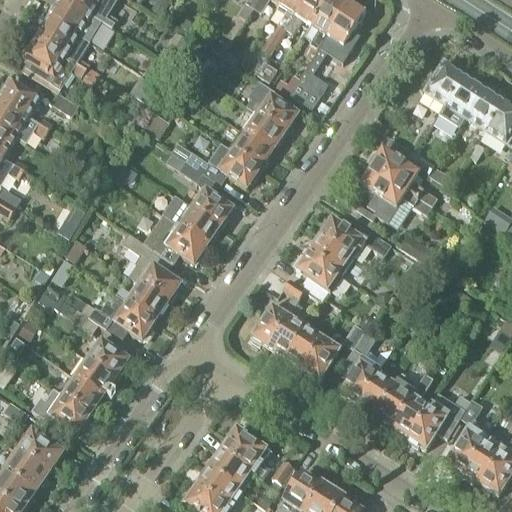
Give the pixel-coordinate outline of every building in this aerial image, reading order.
[(62,0),(61,2),(63,4),(92,21),(97,25),(101,27),(111,33),(115,26),(106,21),(117,3),(113,0),(62,0)] [(160,21),(169,6),(159,0),(157,0),(149,15),(160,21)] [(251,0),(238,21),(245,25),(252,15),(261,0),(251,0)] [(261,0),(252,15),(260,20),(269,7),(278,12),(285,0),(261,0)] [(285,17),(261,56),(269,61),(273,53),(306,0),(285,0),(278,12),(285,17)] [(306,0),(273,53),(281,58),(301,27),(309,32),(310,32),(315,25),(330,0),(306,0)] [(309,32),(303,41),(312,47),(304,61),(311,65),(337,25),(348,8),(335,0),(330,0),(315,25),(310,32),(309,32)] [(61,2),(48,23),(88,49),(101,27),(97,25),(92,21),(63,4),(61,2)] [(311,65),(288,101),(311,116),(327,90),(311,80),(323,61),(324,61),(326,59),(333,64),(340,68),(357,42),(351,38),(355,32),(358,31),(362,25),(361,21),(364,18),(348,8),(337,25),(311,65)] [(48,23),(35,44),(63,62),(75,69),(79,63),(88,49),(48,23)] [(195,30),(183,23),(178,31),(190,39),(195,30)] [(175,38),(160,61),(172,69),(177,61),(181,64),(184,58),(181,56),(187,46),(175,38)] [(28,69),(22,78),(59,100),(71,80),(80,85),(86,76),(75,69),(63,62),(35,44),(22,65),(28,69)] [(239,64),(224,54),(219,62),(234,72),(239,64)] [(159,67),(149,83),(161,90),(170,74),(159,67)] [(443,111),(462,80),(442,67),(423,98),(443,111)] [(336,75),(330,85),(339,91),(345,80),(336,75)] [(462,80),(443,111),(436,121),(457,134),(464,124),(483,93),(462,80)] [(10,85),(0,100),(0,108),(27,125),(40,104),(10,85)] [(245,113),(254,119),(285,140),(293,129),(291,127),(296,121),(292,118),(295,114),(257,88),(246,103),(250,106),(245,113)] [(503,106),(483,93),(464,124),(483,137),(503,106)] [(56,100),(50,109),(71,122),(77,112),(56,100)] [(511,111),(503,106),(483,137),(504,150),(511,137),(511,111)] [(0,108),(0,136),(14,145),(24,151),(37,131),(27,125),(0,108)] [(426,136),(436,121),(428,116),(418,131),(426,136)] [(285,140),(254,119),(240,138),(270,158),(274,152),(276,153),(285,140)] [(37,131),(47,137),(51,130),(41,124),(37,131)] [(0,136),(0,164),(2,165),(14,145),(0,136)] [(240,138),(228,155),(259,177),(268,165),(266,164),(270,158),(240,138)] [(406,168),(411,160),(413,158),(390,143),(383,153),(406,168)] [(259,177),(228,155),(219,150),(207,169),(177,148),(170,158),(171,159),(219,192),(226,182),(245,195),(249,188),(251,189),(259,177)] [(474,166),(483,153),(475,148),(467,162),(474,166)] [(377,160),(368,174),(430,214),(434,208),(434,204),(411,189),(416,180),(381,158),(380,160),(377,160)] [(219,192),(171,159),(165,168),(195,188),(201,195),(188,214),(219,235),(228,223),(226,222),(230,215),(212,202),(219,192)] [(411,160),(406,168),(426,181),(430,174),(418,166),(419,165),(411,160)] [(0,164),(0,191),(7,180),(13,172),(2,165),(0,164)] [(13,172),(7,180),(17,187),(23,178),(13,172)] [(368,174),(359,187),(362,189),(361,190),(370,196),(371,194),(373,196),(372,198),(374,199),(366,211),(375,217),(373,220),(387,229),(399,211),(397,210),(395,209),(398,205),(425,221),(430,214),(368,174)] [(0,198),(0,204),(15,214),(21,205),(3,194),(0,198)] [(15,214),(0,204),(0,220),(8,226),(15,214)] [(219,235),(188,214),(176,232),(205,252),(209,246),(211,248),(219,235)] [(324,232),(317,241),(353,266),(364,249),(371,254),(381,261),(383,262),(389,253),(341,220),(341,221),(335,229),(331,226),(326,233),(324,232)] [(205,252),(176,232),(163,251),(192,271),(193,269),(195,271),(203,259),(201,258),(205,252)] [(132,242),(150,254),(156,246),(138,234),(132,242)] [(150,254),(132,242),(129,240),(122,250),(139,262),(133,270),(135,271),(127,283),(136,289),(167,311),(176,298),(174,297),(178,291),(164,281),(171,271),(149,256),(150,254)] [(312,253),(307,259),(341,282),(353,266),(317,241),(310,252),(312,253)] [(429,272),(428,273),(463,293),(465,290),(458,285),(460,281),(436,267),(437,266),(434,264),(436,260),(407,242),(400,254),(429,272)] [(74,269),(85,252),(75,245),(64,263),(74,269)] [(301,265),(295,274),(297,275),(295,277),(329,300),(336,290),(341,282),(307,259),(303,266),(301,265)] [(63,265),(50,285),(61,292),(69,280),(66,278),(71,270),(63,265)] [(268,354),(296,310),(295,310),(303,297),(288,286),(281,296),(291,302),(282,316),(272,310),(269,315),(268,314),(262,322),(263,323),(250,343),(252,344),(251,347),(260,352),(261,350),(268,354)] [(167,311),(136,289),(129,299),(121,294),(115,302),(153,328),(156,322),(158,324),(167,311)] [(98,330),(80,318),(45,294),(36,308),(51,317),(53,313),(91,339),(97,331),(98,330)] [(458,321),(469,303),(455,294),(444,312),(458,321)] [(153,328),(115,302),(110,309),(106,306),(98,317),(86,309),(80,318),(98,330),(97,331),(119,347),(126,337),(140,347),(141,345),(143,346),(150,335),(148,334),(153,328)] [(24,321),(31,310),(23,304),(15,315),(24,321)] [(466,316),(482,325),(488,313),(472,304),(466,316)] [(331,309),(328,313),(337,319),(340,315),(331,309)] [(296,310),(268,354),(275,359),(273,361),(283,367),(306,332),(295,324),(301,314),(296,310)] [(337,319),(328,313),(325,318),(334,324),(337,319)] [(485,324),(501,335),(507,326),(490,316),(485,324)] [(367,326),(353,317),(348,325),(361,334),(367,326)] [(11,340),(18,329),(9,324),(3,335),(11,340)] [(17,339),(28,346),(37,333),(25,326),(17,339)] [(323,342),(306,332),(283,367),(293,374),(295,372),(301,376),(323,342)] [(354,332),(342,350),(353,357),(365,339),(354,332)] [(353,379),(339,400),(347,405),(345,407),(355,414),(378,378),(377,377),(391,356),(378,358),(376,362),(368,356),(375,345),(365,339),(353,357),(343,372),(353,379)] [(341,354),(323,342),(301,376),(303,377),(302,380),(311,385),(312,383),(319,387),(341,354)] [(15,343),(5,358),(15,364),(25,349),(15,343)] [(83,366),(115,387),(124,373),(122,372),(126,366),(97,346),(83,366)] [(83,366),(70,385),(99,405),(104,398),(107,399),(115,387),(83,366)] [(378,378),(355,414),(365,420),(367,418),(373,422),(394,388),(378,378)] [(394,388),(373,422),(380,427),(379,429),(388,435),(390,433),(417,390),(400,379),(394,388)] [(417,390),(390,433),(397,438),(396,440),(406,447),(429,411),(419,404),(432,384),(424,379),(417,390)] [(99,405),(70,385),(59,400),(52,395),(49,399),(88,426),(98,411),(96,409),(99,405)] [(88,426),(49,399),(44,406),(39,403),(30,416),(42,425),(69,443),(72,438),(75,440),(79,434),(82,435),(88,426)] [(429,411),(406,447),(417,454),(418,451),(425,456),(436,439),(446,445),(459,425),(471,406),(470,405),(469,408),(459,401),(453,410),(437,399),(429,411)] [(0,416),(3,419),(20,431),(27,421),(0,402),(0,416)] [(469,434),(446,469),(453,473),(451,476),(462,482),(491,437),(473,426),(482,413),(471,406),(459,425),(469,432),(469,434)] [(13,455),(47,479),(48,478),(51,477),(56,471),(55,467),(61,459),(26,435),(13,455)] [(229,444),(219,458),(253,481),(259,484),(266,474),(260,470),(269,458),(235,435),(234,436),(232,435),(227,443),(229,444)] [(491,437),(462,482),(472,489),(473,486),(480,491),(507,448),(491,437)] [(511,450),(507,448),(480,491),(482,492),(481,494),(489,500),(491,497),(497,502),(511,478),(511,450)] [(47,479),(13,455),(0,473),(0,475),(34,499),(39,491),(42,491),(46,484),(46,481),(47,479)] [(253,481),(219,458),(218,459),(216,458),(210,467),(212,468),(207,475),(241,499),(253,481)] [(293,474),(284,468),(272,485),(281,491),(293,474)] [(34,499),(0,475),(0,503),(12,511),(27,511),(29,510),(28,507),(34,499)] [(200,486),(195,493),(222,511),(231,511),(241,499),(207,475),(206,477),(204,476),(198,484),(200,486)] [(306,511),(322,489),(311,482),(310,484),(300,478),(278,511),(306,511)] [(334,511),(341,501),(322,489),(306,511),(334,511)] [(222,511),(195,493),(191,499),(189,498),(183,506),(185,508),(183,511),(184,511),(222,511)] [(341,501),(334,511),(353,511),(352,511),(354,509),(341,501)] [(0,511),(12,511),(0,503),(0,511)]
